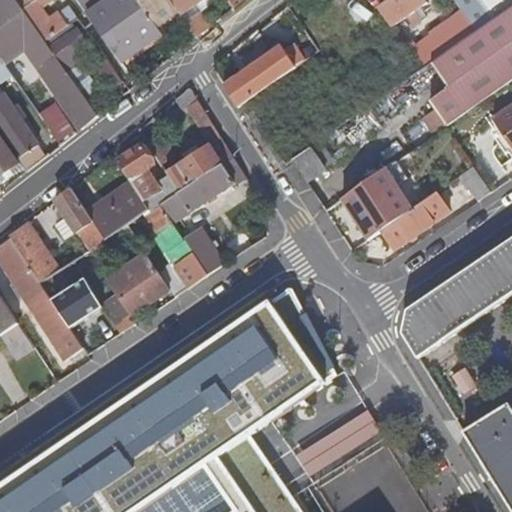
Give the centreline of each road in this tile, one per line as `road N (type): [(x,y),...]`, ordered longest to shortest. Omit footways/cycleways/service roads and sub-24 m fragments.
road 1 (residential): [(313,247),(0,460)]
road 2 (residential): [(193,71),(0,220)]
road 3 (residential): [(355,313),(482,511)]
road 4 (residential): [(193,71),(313,247)]
road 5 (residential): [(511,206),(355,313)]
